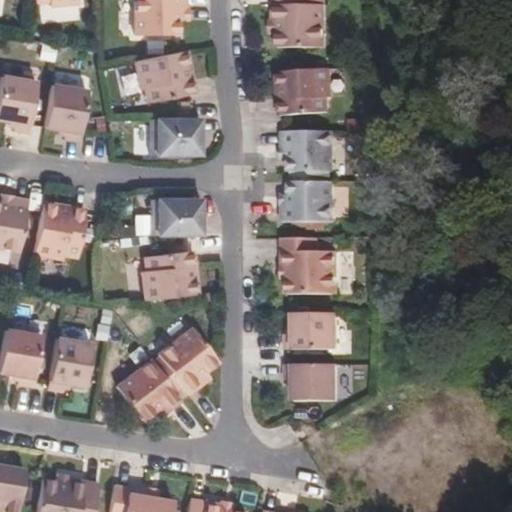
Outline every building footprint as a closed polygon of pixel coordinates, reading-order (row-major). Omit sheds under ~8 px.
[(17,0),(20,23),(34,22),(34,26),(63,23),(60,0),(17,0)] [(294,11),(261,11),(262,42),(267,42),(267,55),(266,68),(294,68),(294,11)] [(294,11),(294,68),(301,68),(311,68),(311,11),(308,11),(300,11),(294,11)] [(165,57),(165,43),(165,32),(174,31),(174,14),(121,15),(121,57),(165,57)] [(176,31),(174,31),(165,32),(165,43),(176,42),(176,31)] [(267,42),(262,42),(258,42),(258,54),(267,55),(267,42)] [(175,88),(172,72),(122,83),(130,125),(180,115),(178,100),(174,101),(171,88),(175,88)] [(301,91),(294,91),(294,135),(302,135),(312,134),(311,90),(301,91)] [(265,93),(266,109),(270,109),(271,121),(267,121),(268,137),(294,135),(294,91),(266,93),(265,93)] [(14,147),(20,104),(0,101),(0,153),(4,154),(6,155),(13,155),(13,149),(14,147)] [(72,112),(36,107),(29,149),(50,152),(49,162),(64,163),(72,112)] [(185,155),(184,140),(135,140),(134,177),(185,177),(185,162),(185,155)] [(294,184),(294,153),(268,152),(268,169),(267,171),(275,171),(275,180),(275,193),(279,194),(279,204),(294,203),(294,184)] [(302,153),(294,153),(294,184),(294,203),(302,203),(312,202),(311,153),(302,153)] [(275,171),(267,171),(267,180),(275,180),(275,171)] [(294,203),(294,243),(303,243),(312,243),(312,202),(302,203),(294,203)] [(267,243),(294,243),(294,203),(279,204),(275,204),(275,216),(275,225),(267,225),(267,226),(267,243)] [(275,225),(275,216),(267,216),(267,225),(275,225)] [(13,221),(0,219),(0,272),(5,273),(13,221)] [(137,220),(137,257),(138,257),(187,257),(187,242),(187,234),(187,221),(137,220)] [(43,228),(28,225),(27,226),(27,230),(19,276),(47,281),(48,277),(62,278),(70,232),(55,230),(55,233),(43,232),(43,228)] [(295,316),(294,260),(270,260),(270,288),(270,289),(277,289),(277,299),(275,299),(274,300),(275,316),(295,316)] [(303,260),(294,260),(295,316),(304,316),(313,316),(313,274),(305,273),(305,260),(303,260)] [(130,294),(134,323),(185,315),(183,300),(179,301),(177,289),(181,287),(179,272),(132,279),(134,293),(130,294)] [(277,289),(270,289),(269,289),(269,299),(274,300),(275,299),(277,299),(277,289)] [(295,335),(283,335),(283,357),(274,356),(274,371),(305,371),(313,371),(313,334),(304,335),(295,335)] [(183,400),(192,393),(205,383),(179,349),(144,375),(146,378),(139,383),(161,412),(169,407),(176,416),(188,407),(183,400)] [(0,354),(0,397),(5,398),(4,407),(19,409),(27,358),(0,354)] [(78,367),(43,362),(35,413),(50,415),(51,406),(72,409),(78,367)] [(139,383),(137,381),(102,408),(129,443),(142,432),(150,425),(156,432),(169,422),(161,412),(139,383)] [(305,423),(312,423),(313,386),(305,386),(273,386),(273,394),(273,401),(282,402),(281,422),(305,423)] [(197,400),(192,393),(183,400),(188,407),(197,400)] [(150,425),(142,432),(147,439),(156,432),(150,425)] [(0,489),(0,511),(7,511),(11,491),(0,489)] [(42,495),(42,503),(54,505),(55,501),(55,497),(42,495)] [(83,511),(84,506),(55,501),(54,505),(42,503),(27,501),(25,511),(83,511)]
